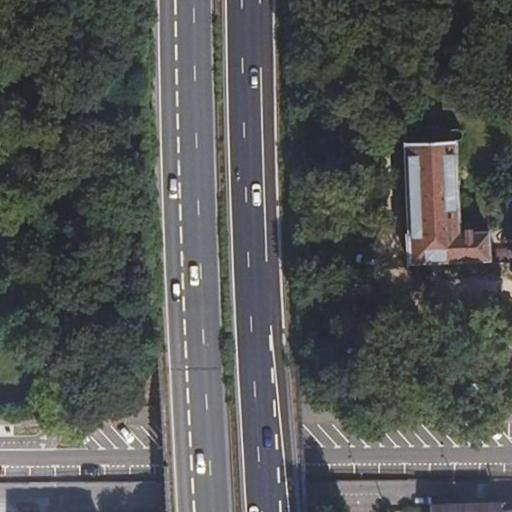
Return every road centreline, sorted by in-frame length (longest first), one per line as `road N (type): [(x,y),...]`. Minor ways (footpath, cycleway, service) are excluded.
road 1 (trunk): [(267,511),(242,0)]
road 2 (trunk): [(186,0),(206,511)]
road 3 (residential): [(0,497),(511,489)]
road 4 (secondary): [(0,457),(511,450)]
